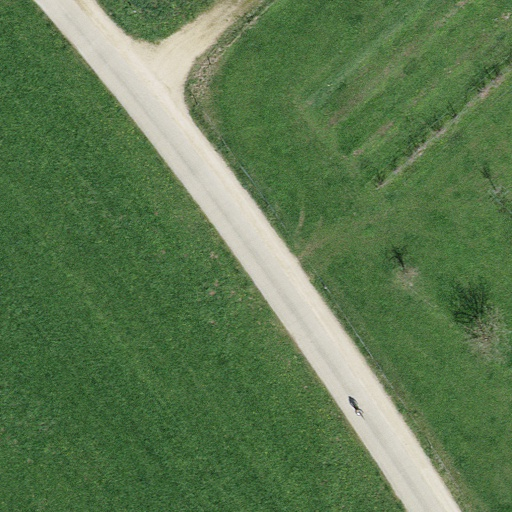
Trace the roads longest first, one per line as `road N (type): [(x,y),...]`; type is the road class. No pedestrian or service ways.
road 1 (unclassified): [(62,0),(146,85),(424,511)]
road 2 (track): [(241,0),(146,85)]
